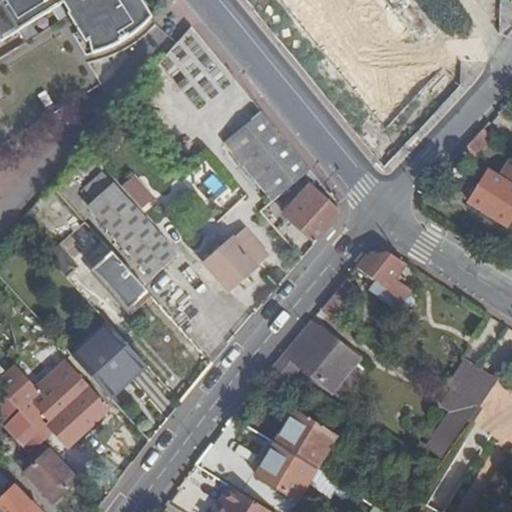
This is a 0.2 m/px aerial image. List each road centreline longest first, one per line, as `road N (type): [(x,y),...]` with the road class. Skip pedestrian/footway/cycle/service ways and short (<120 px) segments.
road 1 (residential): [(128,511),(378,211)]
road 2 (unclassified): [(378,211),(209,0)]
road 3 (residential): [(378,211),(511,62)]
road 4 (residential): [(511,300),(378,211)]
